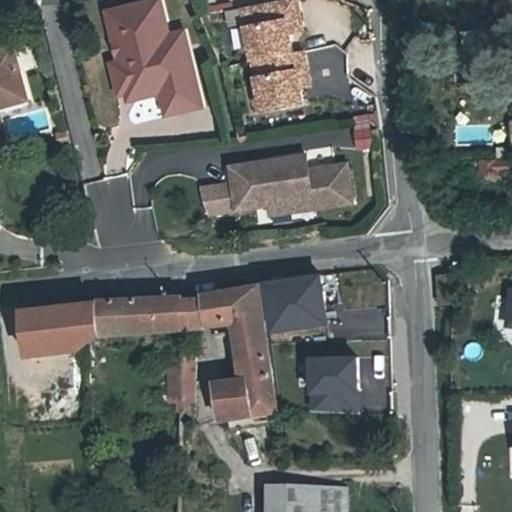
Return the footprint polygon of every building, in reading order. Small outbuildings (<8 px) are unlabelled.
[(292,0),(240,10),(250,63),(290,56),(284,24),(297,21),(292,0)] [(159,2),(113,14),(122,48),(126,46),(128,56),(124,57),(135,103),(159,97),(196,88),(189,57),(174,61),(169,40),(159,2)] [(511,2),(496,4),(498,21),(479,24),(483,50),(511,47),(511,2)] [(122,48),(113,14),(106,16),(118,66),(111,68),(118,99),(125,97),(127,105),(135,103),(124,57),(128,56),(126,46),(122,48)] [(184,37),(169,40),(174,61),(189,57),(184,37)] [(323,99),(349,94),(340,44),(314,48),(323,99)] [(11,51),(0,54),(0,110),(26,104),(11,51)] [(303,72),(300,54),(290,56),(250,63),(260,113),(299,106),(293,73),(303,72)] [(196,88),(159,97),(165,118),(201,110),(196,88)] [(361,150),(379,147),(374,113),(356,115),(361,150)] [(486,157),(511,155),(511,122),(483,126),(486,157)] [(266,164),(231,169),(233,182),(238,212),(255,209),(255,205),(311,196),(313,210),(351,204),(345,166),(307,172),(305,157),(276,162),(277,167),(267,169),(266,164)] [(238,212),(233,182),(202,187),(210,216),(238,212)] [(264,285),(269,329),(322,325),(314,276),(264,285)] [(204,300),(206,326),(236,321),(245,380),(215,385),(221,422),(274,413),(267,371),(264,356),(257,287),(203,297),(204,300)] [(96,306),(97,310),(97,336),(185,331),(183,298),(96,306)] [(54,353),(54,310),(21,311),(22,354),(25,354),(26,366),(52,366),(51,353),(54,353)] [(75,310),(54,310),(54,353),(78,352),(75,311),(75,310)] [(78,352),(97,336),(97,310),(75,311),(78,352)] [(181,404),(194,404),(193,357),(183,357),(181,404)] [(359,358),(309,358),(308,410),(359,411),(359,358)] [(346,511),(347,492),(262,493),(262,511),(346,511)]
